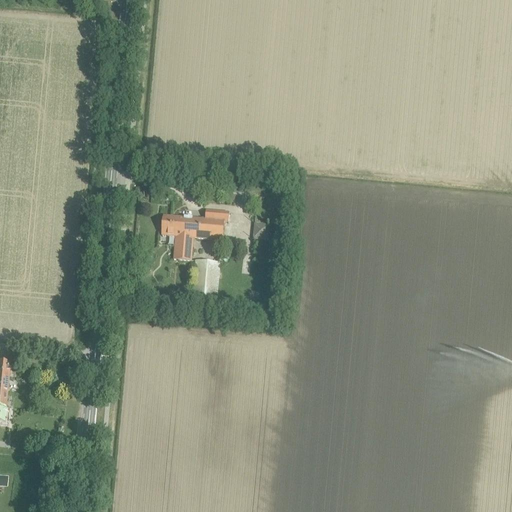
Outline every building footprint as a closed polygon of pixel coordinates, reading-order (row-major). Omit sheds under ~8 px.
[(222,242),(224,222),(228,222),(229,213),(206,211),(205,220),(163,216),(161,236),(175,237),(173,260),(191,262),(193,239),(222,242)] [(268,242),(269,225),(253,224),(251,240),(268,242)] [(216,305),(220,263),(194,261),(191,303),(216,305)] [(0,377),(8,379),(10,364),(0,363),(0,377)] [(0,377),(0,392),(7,393),(8,379),(0,377)]
